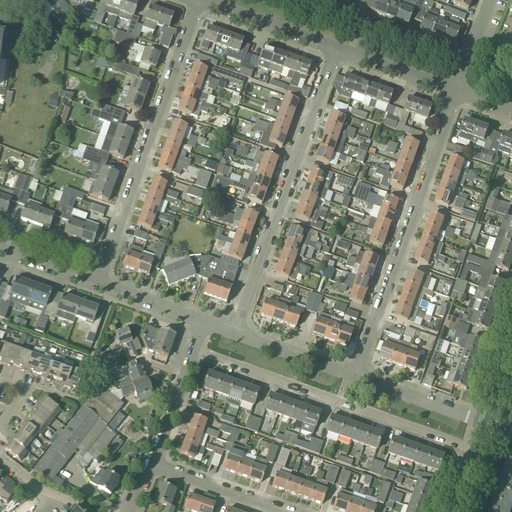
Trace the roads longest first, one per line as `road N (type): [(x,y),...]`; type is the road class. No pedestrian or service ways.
road 1 (residential): [(235,332),(336,51)]
road 2 (residential): [(349,372),(455,93)]
road 3 (residential): [(473,451),(193,351)]
road 4 (residential): [(91,280),(189,0)]
road 5 (residential): [(465,57),(307,0)]
road 6 (residential): [(336,51),(191,0)]
road 7 (residential): [(288,511),(152,462)]
road 8 (residential): [(484,420),(349,372)]
road 9 (residential): [(455,93),(336,51)]
road 10 (residential): [(349,372),(235,332)]
